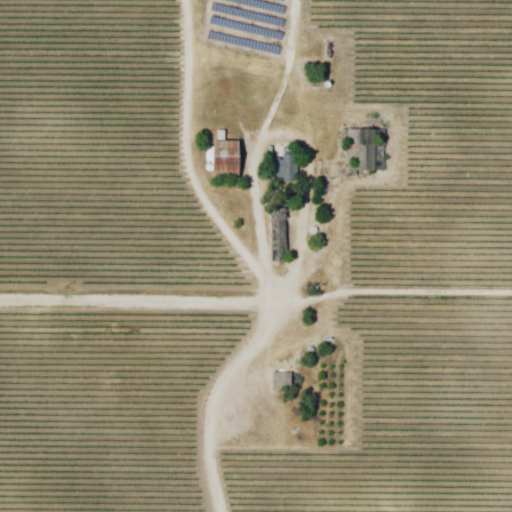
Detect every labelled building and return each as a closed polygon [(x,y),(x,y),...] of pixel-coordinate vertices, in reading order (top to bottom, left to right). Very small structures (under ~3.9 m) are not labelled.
[(350,127),(387,130),(384,172),(347,170),(350,127)] [(216,140),(216,178),(242,179),(242,140),(216,140)] [(278,158),(269,158),(268,187),(301,188),(302,154),(288,153),(288,144),(279,144),(278,158)] [(272,209),(288,209),(290,263),(274,264),(272,209)] [(275,372),(294,372),(294,392),(275,392),(275,372)] [(236,403),(271,406),(270,419),(261,418),(260,427),(247,426),(247,433),(233,432),(236,403)] [(257,430),(269,431),(268,448),(257,448),(257,430)]
